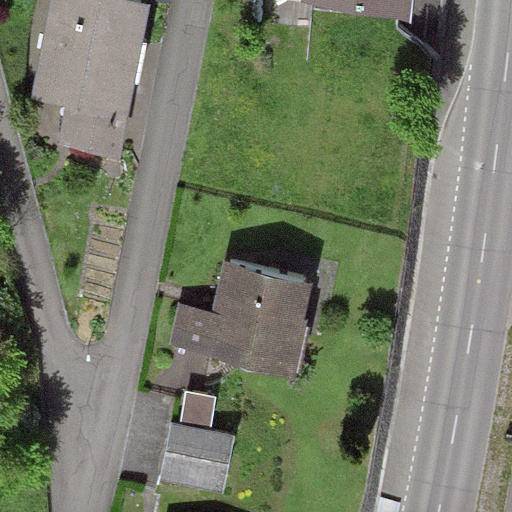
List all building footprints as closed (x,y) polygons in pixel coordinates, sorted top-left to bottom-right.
[(137,0),(52,0),(33,93),(43,95),(41,104),(65,109),(128,122),(153,3),(137,0)] [(300,0),(300,7),(412,20),(413,0),(300,0)] [(128,122),(65,109),(57,145),(120,158),(128,122)] [(169,347),(294,377),(309,319),(305,318),(313,283),(225,261),(212,312),(179,303),(169,347)] [(187,391),(183,421),(211,425),(215,395),(187,391)] [(171,423),(159,482),(225,495),(236,436),(171,423)]
